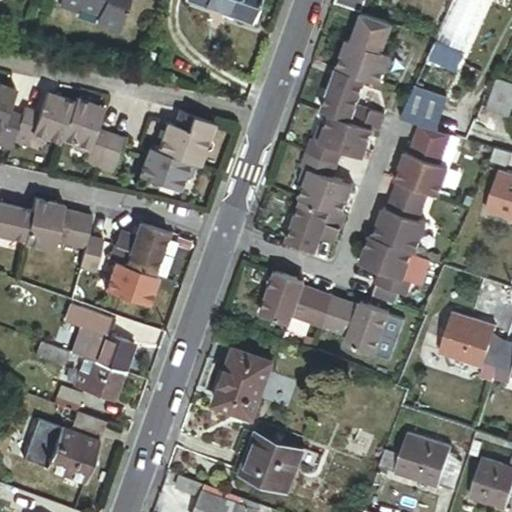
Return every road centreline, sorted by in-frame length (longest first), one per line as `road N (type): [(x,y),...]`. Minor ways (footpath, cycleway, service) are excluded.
road 1 (residential): [(266,118),(128,511)]
road 2 (residential): [(266,118),(0,63)]
road 3 (residential): [(309,0),(266,118)]
